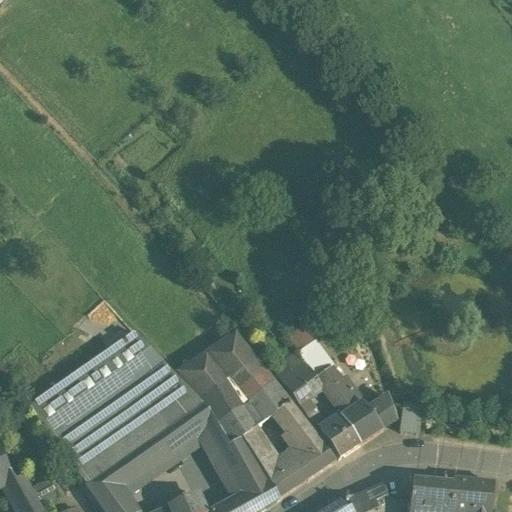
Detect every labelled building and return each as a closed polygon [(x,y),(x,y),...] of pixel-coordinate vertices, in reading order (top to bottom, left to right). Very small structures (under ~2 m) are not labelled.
[(134,336),(28,410),(53,445),(80,482),(104,466),(178,414),(195,402),(163,367),(134,336)] [(234,337),(177,376),(197,401),(198,401),(211,423),(239,403),(258,430),(272,419),(273,419),(289,407),(272,385),(234,337)] [(273,376),(284,390),(298,408),(305,404),(321,391),(314,382),(296,359),(273,376)] [(346,392),(330,371),(314,382),(321,391),(342,419),(362,406),(350,390),(346,392)] [(387,399),(367,413),(381,433),(395,423),(387,399)] [(198,401),(197,401),(195,402),(178,414),(198,441),(210,462),(217,457),(228,451),(211,423),(198,401)] [(239,403),(211,423),(228,451),(240,443),(252,434),(258,430),(239,403)] [(306,418),(312,413),(305,404),(298,408),(306,418)] [(342,419),(340,421),(359,448),(381,433),(367,413),(362,406),(342,419)] [(420,408),(403,406),(399,435),(417,437),(420,408)] [(289,407),(273,419),(285,435),(284,436),(285,437),(286,437),(297,451),(290,457),(297,465),(294,467),(307,482),(334,464),(333,463),(332,463),(289,407)] [(322,422),(313,411),(312,413),(306,418),(315,429),(322,424),(322,422)] [(178,414),(104,466),(123,494),(198,441),(178,414)] [(340,421),(319,435),(338,462),(359,448),(340,421)] [(268,457),(252,434),(240,443),(255,466),(268,457)] [(255,466),(240,443),(228,451),(217,457),(242,501),(246,511),(262,511),(279,501),(267,485),(255,466)] [(0,456),(0,490),(3,490),(12,486),(12,484),(0,456)] [(281,475),(268,457),(255,466),(267,485),(281,475)] [(123,494),(104,466),(80,482),(79,482),(95,505),(99,511),(130,511),(120,496),(123,494)] [(281,475),(267,485),(279,501),(307,482),(294,467),(281,475)] [(21,481),(12,484),(12,486),(3,490),(15,511),(30,511),(36,509),(21,481)] [(449,511),(452,487),(411,483),(407,511),(449,511)] [(490,511),(493,487),(453,483),(452,487),(449,511),(490,511)] [(382,485),(348,500),(348,499),(346,501),(349,510),(349,511),(366,511),(377,507),(375,502),(387,496),(382,485)] [(52,489),(35,498),(41,509),(58,499),(52,489)] [(200,511),(193,497),(167,508),(168,511),(228,511),(228,509),(221,511),(200,511)] [(242,501),(228,509),(228,511),(246,511),(242,501)] [(344,501),(330,510),(331,511),(349,511),(349,510),(346,501),(344,501)]
